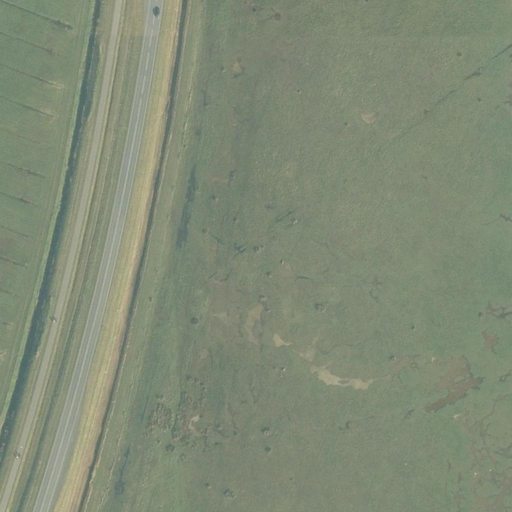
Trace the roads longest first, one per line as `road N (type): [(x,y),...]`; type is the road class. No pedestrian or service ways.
road 1 (unclassified): [(0,511),(76,230),(116,0)]
road 2 (trunk): [(41,511),(81,383),(140,113),(155,0)]
